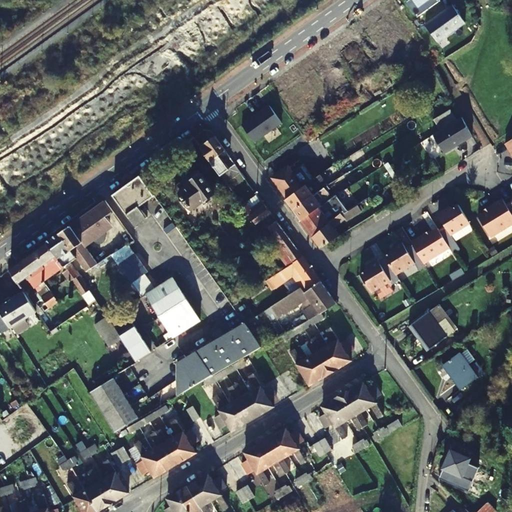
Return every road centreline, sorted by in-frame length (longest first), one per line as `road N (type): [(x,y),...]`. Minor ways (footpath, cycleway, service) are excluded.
road 1 (residential): [(206,105),(386,353)]
road 2 (residential): [(147,497),(386,353)]
road 3 (tertiary): [(0,252),(206,105)]
road 4 (tertiary): [(206,105),(353,0)]
